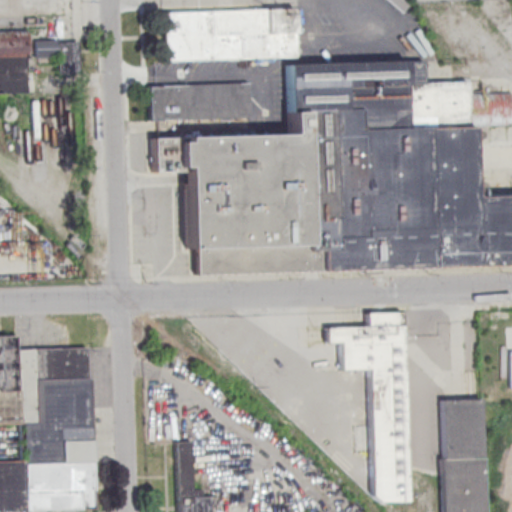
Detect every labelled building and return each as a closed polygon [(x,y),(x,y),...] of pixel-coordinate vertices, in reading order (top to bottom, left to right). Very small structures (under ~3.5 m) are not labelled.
[(162,14),(293,10),(294,59),(164,62),(162,14)] [(0,31),(25,31),(26,95),(0,95),(0,31)] [(77,40),(78,75),(58,76),(57,58),(35,59),(34,42),(77,40)] [(283,66),(421,62),(422,85),(466,84),(469,200),(511,198),(511,263),(191,273),(191,250),(182,250),(180,173),(150,174),(150,140),(285,136),(283,66)] [(147,87),(247,84),(248,119),(148,122),(147,87)] [(365,371),(338,372),(337,345),(323,345),(323,330),(365,328),(364,315),(399,314),(405,505),(376,506),(369,499),(365,371)] [(87,349),(91,463),(24,465),(24,461),(0,461),(0,338),(15,338),(15,352),(87,349)] [(478,402),(481,511),(439,511),(438,462),(440,462),(438,403),(478,402)] [(175,511),(173,444),(188,444),(190,492),(201,491),(201,499),(207,498),(207,511),(175,511)] [(23,466),(91,464),(93,511),(46,511),(0,511),(0,463),(23,462),(23,466)]
